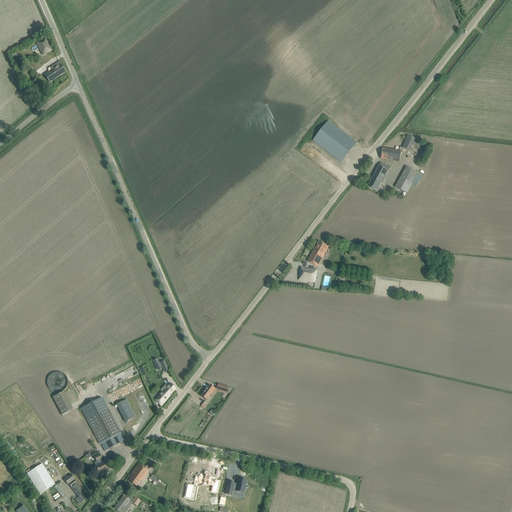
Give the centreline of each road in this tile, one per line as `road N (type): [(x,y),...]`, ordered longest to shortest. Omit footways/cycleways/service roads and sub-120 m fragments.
road 1 (unclassified): [(209,359),(492,0)]
road 2 (unclassified): [(209,359),(181,323),(77,82)]
road 3 (unclassified): [(348,511),(352,485),(343,479),(150,434)]
